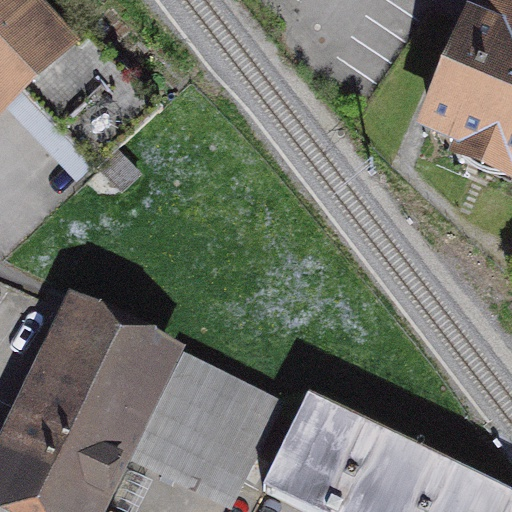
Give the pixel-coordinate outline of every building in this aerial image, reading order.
[(0,0),(0,104),(16,89),(95,173),(162,110),(86,29),(72,42),(31,0),(0,0)] [(473,28),(432,125),(511,158),(511,0),(493,0),(491,7),(509,14),(499,39),(473,28)] [(0,493),(38,511),(84,511),(160,357),(81,319),(0,483),(0,493)] [(232,498),(275,408),(191,367),(148,457),(232,498)] [(303,511),(511,511),(511,500),(307,400),(263,492),(303,511)]
